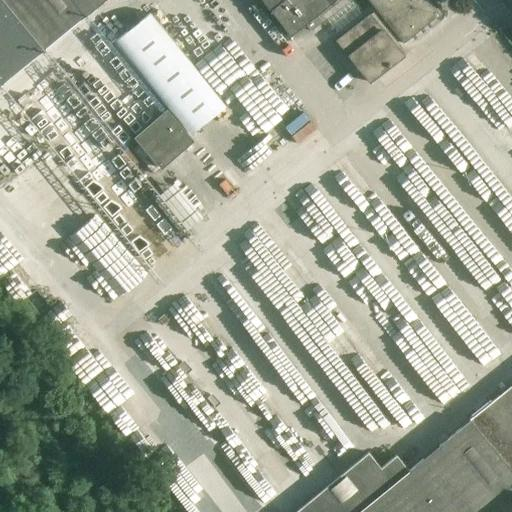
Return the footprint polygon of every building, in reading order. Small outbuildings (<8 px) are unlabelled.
[(0,0),(0,95),(7,104),(133,0),(0,0)] [(336,3),(333,0),(257,0),(288,40),(336,3)] [(436,9),(428,0),(367,0),(404,44),(435,19),(441,21),(441,20),(443,18),(444,11),(442,8),(436,9)] [(116,41),(192,134),(226,106),(151,13),(116,41)] [(330,34),(369,83),(403,57),(369,15),(348,31),(343,24),(330,34)] [(142,140),(134,147),(154,171),(194,138),(168,107),(136,134),(142,140)] [(289,209),(307,227),(316,218),(320,221),(333,207),(311,186),(289,209)] [(511,511),(511,381),(466,418),(468,420),(404,472),(391,456),(375,469),(362,454),(291,511),(511,511)]
